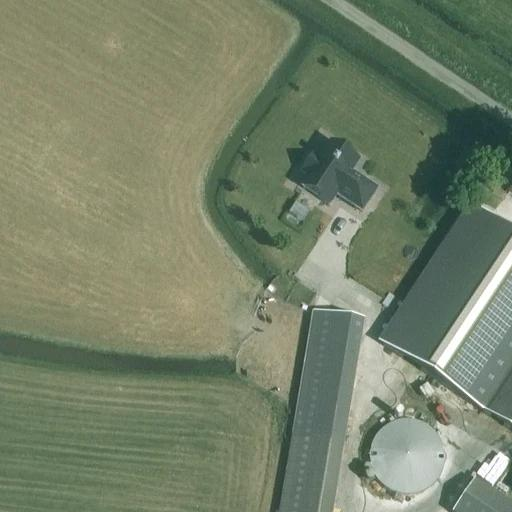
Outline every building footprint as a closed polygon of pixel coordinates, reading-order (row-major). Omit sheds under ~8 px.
[(329,145),(318,162),(311,158),(301,174),(307,179),(301,189),(327,206),(334,196),(361,214),(376,190),(349,173),(356,163),(329,145)] [(511,229),(509,235),(471,210),(381,346),(511,433),(511,229)] [(363,321),(314,313),(279,511),(319,511),(331,441),(343,442),(363,321)] [(368,474),(375,489),(389,499),(406,502),(422,496),(433,484),(438,467),(434,451),(423,438),(408,431),(391,433),(376,442),(368,457),(368,474)] [(511,511),(511,508),(474,483),(453,511),(511,511)]
